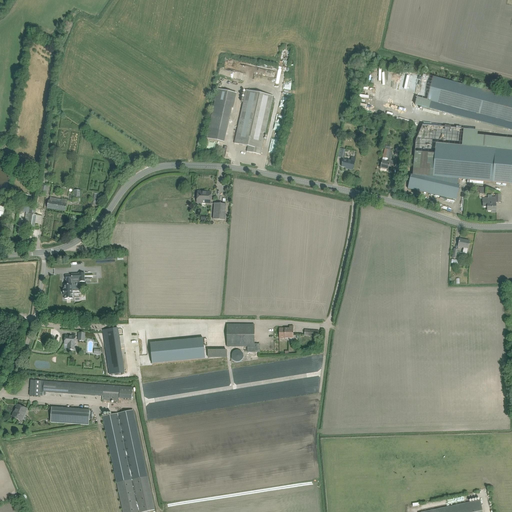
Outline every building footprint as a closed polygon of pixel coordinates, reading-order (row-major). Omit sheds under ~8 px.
[(273,70),(273,73),(277,74),(278,67),(270,66),(269,70),(273,70)] [(511,96),(469,86),(469,87),(422,74),(414,106),(511,130),(511,96)] [(206,139),(224,142),(235,93),(217,89),(206,139)] [(246,90),(234,144),(248,147),(247,152),(260,155),(273,96),(246,90)] [(392,100),(392,110),(408,111),(409,108),(404,108),(405,101),(392,100)] [(511,184),(511,138),(477,136),(478,131),(422,126),(416,142),(413,175),(411,175),(408,189),(457,200),(460,186),(457,185),(459,179),(511,184)] [(394,164),(390,163),(390,162),(387,162),(388,159),(390,150),(391,147),(386,146),(382,161),(380,168),(388,170),(389,166),(393,167),(394,164)] [(345,150),(339,149),(337,157),(344,158),(345,150)] [(349,170),(353,170),(355,158),(351,157),(351,161),(343,160),(342,163),(342,164),(342,167),(349,169),(349,170)] [(39,195),(47,196),(48,184),(41,183),(39,195)] [(197,203),(210,204),(211,193),(198,192),(197,203)] [(496,198),(483,198),(483,207),(487,207),(487,211),(496,211),(496,203),(501,203),(501,195),(496,195),(496,198)] [(54,202),(48,201),(47,208),(65,211),(67,200),(62,199),(62,200),(54,199),(54,202)] [(214,203),(213,219),(225,220),(226,204),(214,203)] [(24,226),(35,227),(36,215),(26,214),(24,226)] [(463,253),(467,254),(469,241),(460,239),(458,247),(464,248),(463,253)] [(67,285),(64,285),(64,289),(63,290),(64,296),(65,299),(73,299),(73,297),(73,294),(72,284),(71,284),(71,281),(79,281),(79,282),(85,282),(84,273),(79,273),(79,274),(72,274),(72,275),(65,275),(66,280),(67,285)] [(254,325),(227,325),(227,330),(227,347),(247,347),(248,352),(260,353),(260,344),(254,344),(254,330),(254,325)] [(123,326),(108,329),(115,377),(130,374),(123,326)] [(289,328),(279,328),(279,339),(284,339),(284,338),(293,338),(294,331),(294,326),(289,326),(289,328)] [(68,344),(68,350),(74,350),(74,345),(75,345),(76,337),(65,336),(65,344),(68,344)] [(205,359),(203,338),(150,343),(152,364),(205,359)] [(131,400),(132,388),(31,380),(30,396),(40,397),(40,395),(43,396),(43,392),(103,396),(103,400),(119,401),(119,399),(131,400)] [(17,405),(12,417),(22,421),(27,409),(17,405)] [(51,423),(60,423),(59,438),(100,441),(102,411),(52,407),(51,423)] [(146,511),(155,510),(147,477),(133,410),(117,414),(103,417),(117,483),(123,511),(146,511)] [(297,497),(298,500),(308,499),(307,489),(300,490),(300,493),(307,493),(307,495),(304,496),(304,495),(300,495),(300,497),(297,497)] [(482,511),(480,500),(423,511),(482,511)]
